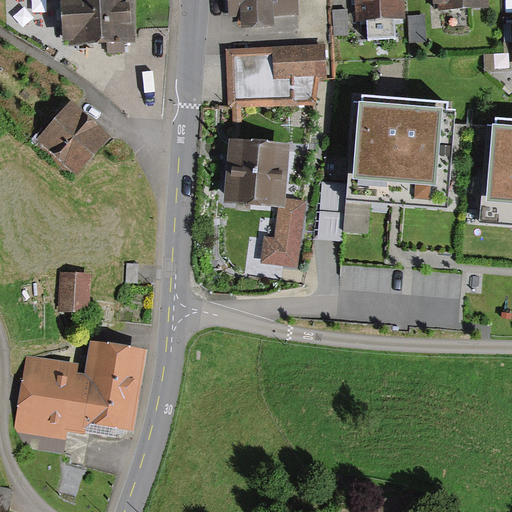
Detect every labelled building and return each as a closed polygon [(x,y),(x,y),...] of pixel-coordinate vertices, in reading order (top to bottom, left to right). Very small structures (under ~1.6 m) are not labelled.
[(125,0),(69,0),(73,48),(128,44),(125,0)] [(303,0),(230,0),(231,24),(304,20),(303,0)] [(407,0),(358,0),(359,25),(408,23),(407,0)] [(498,0),(445,0),(446,15),(499,13),(498,0)] [(329,51),(230,58),(234,117),(300,113),(298,82),(331,80),(329,51)] [(456,120),(365,111),(358,195),(449,204),(456,120)] [(111,147),(78,112),(47,142),(81,176),(111,147)] [(511,136),(494,134),(486,218),(511,220),(511,136)] [(296,153),(237,148),(232,207),(291,212),(296,153)] [(95,285),(65,283),(63,317),(93,319),(95,285)] [(99,375),(30,364),(18,436),(69,444),(72,430),(134,440),(147,357),(103,350),(99,375)]
